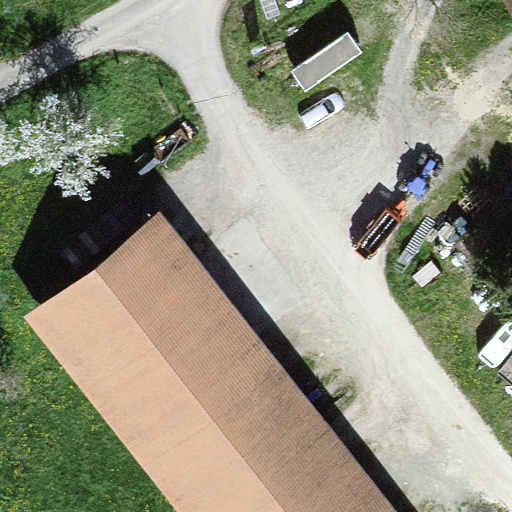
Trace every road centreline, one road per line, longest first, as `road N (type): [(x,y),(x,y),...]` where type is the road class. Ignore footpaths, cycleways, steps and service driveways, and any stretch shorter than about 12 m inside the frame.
road 1 (track): [(147,6),(172,51),(511,484)]
road 2 (residential): [(0,91),(159,0)]
